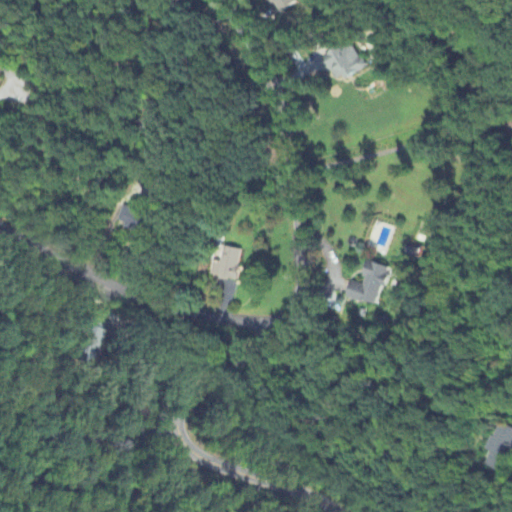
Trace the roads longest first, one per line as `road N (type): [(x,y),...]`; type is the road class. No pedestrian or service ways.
road 1 (residential): [(345,511),(308,490),(210,458),(186,431),(184,420),(299,279),(274,103),(254,55),(215,0)]
road 2 (residential): [(255,338),(0,218)]
road 3 (residential): [(184,420),(0,427)]
